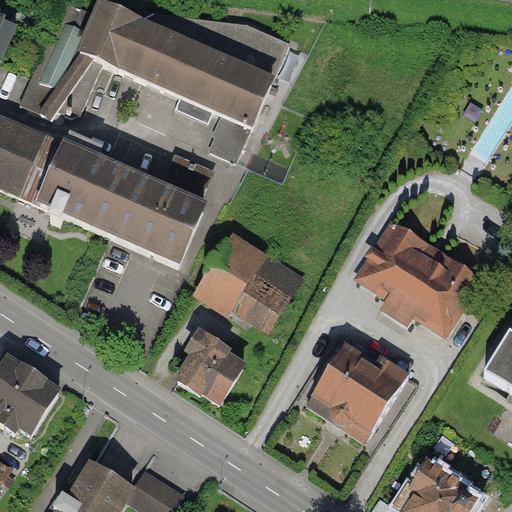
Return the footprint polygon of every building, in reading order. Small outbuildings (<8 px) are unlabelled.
[(237,167),(290,47),(247,29),(147,16),(140,31),(101,14),(98,22),(66,7),(20,110),(53,124),(59,116),(71,121),(81,118),(104,69),(181,102),(175,114),(208,128),(214,117),(222,120),(214,139),(217,141),(210,155),(237,167)] [(0,66),(2,67),(18,29),(0,21),(0,66)] [(180,270),(208,208),(0,119),(0,192),(107,239),(180,270)] [(442,344),(478,288),(398,236),(361,291),(384,306),(378,316),(404,333),(411,323),(442,344)] [(295,295),(227,248),(196,293),(265,340),(295,295)] [(511,324),(507,333),(511,335),(504,346),(500,344),(476,383),(511,405),(511,324)] [(222,408),(244,374),(198,345),(176,379),(222,408)] [(374,437),(408,384),(348,345),(314,399),(374,437)] [(54,402),(2,364),(0,366),(0,425),(25,443),(54,402)] [(0,494),(12,475),(0,467),(0,494)] [(84,470),(58,511),(125,511),(132,500),(84,470)] [(465,494),(428,470),(413,493),(408,490),(393,511),(479,511),(482,509),(464,497),(465,494)] [(179,511),(186,501),(151,479),(134,507),(141,511),(179,511)]
